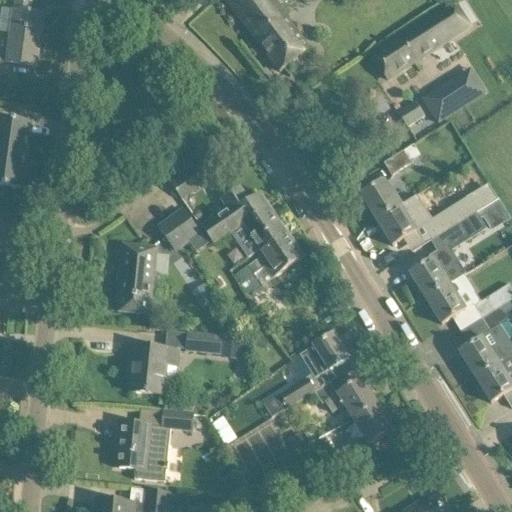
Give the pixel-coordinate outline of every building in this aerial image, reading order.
[(0,33),(11,35),(7,63),(37,67),(44,15),(31,13),(32,3),(16,0),(15,11),(2,9),(0,23),(0,33)] [(224,0),(280,73),(311,50),(299,34),(283,14),(285,13),(279,7),(288,0),(224,0)] [(372,57),(388,82),(405,71),(470,29),(454,4),(389,46),(372,57)] [(457,79),(424,101),(439,124),(472,102),(457,79)] [(410,106),(399,114),(408,128),(425,118),(416,103),(410,106)] [(0,187),(20,190),(29,123),(0,119),(0,187)] [(383,165),(391,177),(410,165),(402,153),(383,165)] [(196,169),(171,186),(181,200),(206,183),(196,169)] [(361,197),(377,222),(400,207),(395,199),(385,182),(361,197)] [(240,190),(223,201),(229,210),(202,229),(213,246),(231,233),(241,226),(242,227),(269,208),(261,196),(249,203),(240,190)] [(400,207),(377,222),(393,248),(416,233),(408,220),(421,212),(413,200),(400,207)] [(511,219),(501,202),(483,213),(495,231),(511,219)] [(259,253),(287,234),(269,208),(242,227),(259,253)] [(159,229),(175,252),(200,234),(184,212),(159,229)] [(410,275),(425,300),(462,277),(463,278),(466,276),(452,253),(487,230),(476,215),(451,231),(451,230),(431,243),(438,254),(431,259),(433,261),(410,275)] [(424,232),(431,243),(451,230),(444,219),(424,232)] [(0,285),(2,286),(8,247),(12,248),(15,229),(0,227),(0,285)] [(267,270),(273,280),(304,259),(287,234),(259,253),(258,252),(256,253),(260,259),(234,277),(248,297),(262,287),(255,277),(267,270)] [(118,313),(137,315),(148,316),(155,250),(124,247),(118,313)] [(462,277),(425,300),(442,326),(459,316),(465,311),(457,298),(470,290),(463,278),(462,277)] [(474,309),(481,320),(500,309),(511,301),(511,291),(509,286),(474,309)] [(481,321),(479,322),(487,334),(507,321),(500,309),(481,320),(481,321)] [(511,345),(501,328),(460,354),(476,380),(511,356),(511,345)] [(187,352),(220,356),(222,339),(189,335),(187,352)] [(315,348),(315,349),(305,355),(311,366),(322,359),(330,372),(349,360),(334,336),(315,348)] [(221,359),(241,361),(242,354),(243,346),(244,342),(224,339),(221,359)] [(243,346),(242,354),(250,355),(251,347),(243,346)] [(131,394),(163,397),(166,367),(178,368),(179,352),(136,348),(131,394)] [(511,356),(476,380),(491,405),(511,391),(511,385),(507,377),(511,374),(511,356)] [(273,421),(316,393),(307,379),(264,406),(273,421)] [(345,407),(353,421),(377,406),(361,381),(326,403),(333,415),(345,407)] [(377,406),(353,421),(361,435),(350,442),(356,453),(369,445),(369,446),(393,431),(377,406)] [(163,430),(190,433),(192,417),(165,414),(163,430)] [(137,481),(165,484),(171,431),(152,429),(152,428),(119,425),(115,469),(138,471),(137,481)] [(295,449),(306,442),(301,433),(290,440),(295,449)] [(144,511),(170,511),(172,495),(147,492),(144,511)] [(443,511),(444,511),(437,502),(436,500),(416,511),(414,508),(406,511),(443,511)] [(132,511),(133,504),(98,501),(96,511),(132,511)]
